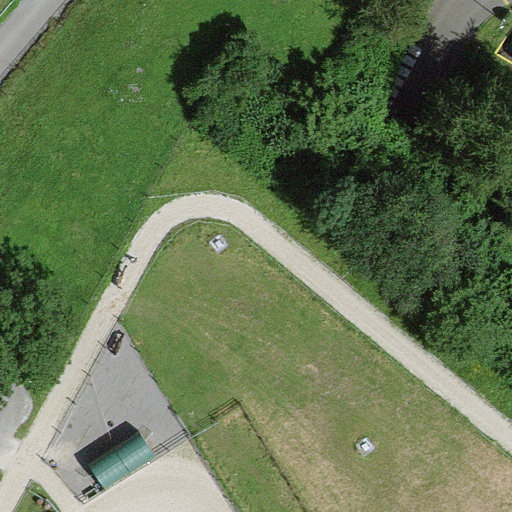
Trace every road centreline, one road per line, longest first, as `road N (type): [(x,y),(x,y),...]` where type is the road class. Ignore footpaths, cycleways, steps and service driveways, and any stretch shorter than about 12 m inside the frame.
road 1 (unknown): [(511,439),(244,216),(192,204),(164,219)]
road 2 (unknown): [(151,236),(1,511)]
